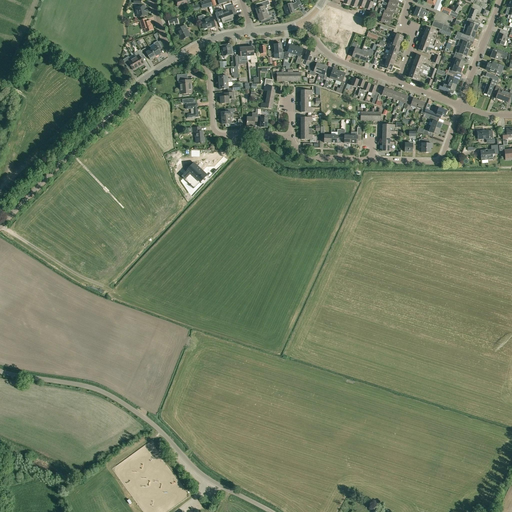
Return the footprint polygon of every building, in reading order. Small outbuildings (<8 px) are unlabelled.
[(138,18),(147,15),(144,6),(142,6),(141,3),(141,0),(139,0),(133,0),(134,3),(138,4),(139,7),(135,8),(138,18)] [(203,8),(212,6),(210,0),(209,0),(201,3),(203,8)] [(267,5),(270,4),(268,0),(255,5),(257,9),(256,9),(258,15),(266,12),(265,9),(267,8),(268,7),(267,5)] [(292,3),(284,6),(287,16),(295,13),(294,10),(296,9),(299,8),(298,6),(301,4),(298,0),(294,0),(296,2),(295,3),(292,4),(292,3)] [(354,0),(352,7),(357,9),(358,6),(359,7),(361,0),(354,0)] [(361,0),(359,7),(365,9),(368,0),(361,0)] [(368,0),(365,9),(371,11),(374,3),(376,4),(376,1),(373,0),(373,2),(369,1),(369,0),(368,0)] [(384,4),(397,8),(399,2),(392,0),(387,0),(389,0),(388,4),(384,3),(384,4)] [(436,4),(434,9),(440,12),(444,1),(442,0),(437,0),(436,4)] [(397,8),(384,4),(384,5),(387,6),(386,10),(385,9),(381,8),(381,9),(385,10),(395,14),(397,8)] [(444,4),(443,6),(441,12),(448,14),(450,9),(447,8),(448,6),(444,4)] [(456,4),(452,11),(458,14),(462,8),(456,4)] [(229,12),(225,13),(228,22),(234,20),(232,13),(236,12),(233,5),(227,7),(229,12)] [(383,15),(382,16),(391,19),(393,13),(385,10),(385,9),(381,8),(381,9),(380,10),(384,11),(383,15)] [(426,17),(428,12),(416,8),(414,15),(423,19),(424,16),(426,17)] [(471,8),(468,18),(474,20),(478,10),(471,8)] [(219,23),(222,22),(223,24),(228,22),(225,13),(222,14),(221,9),(215,11),(219,23)] [(272,17),(271,15),(267,16),(266,12),(258,15),(260,21),(266,19),(267,22),(275,20),(274,17),(272,17)] [(383,15),(379,14),(378,16),(382,17),(380,22),(389,25),(391,19),(382,16),(383,15)] [(173,23),(178,22),(176,17),(167,19),(169,27),(174,25),(173,23)] [(210,28),(215,26),(212,17),(201,21),(203,29),(210,27),(210,28)] [(468,18),(464,28),(476,32),(478,26),(473,24),(474,21),(468,18)] [(146,32),(153,30),(150,21),(147,22),(146,19),(140,21),(142,29),(145,29),(146,32)] [(176,30),(181,40),(190,35),(185,25),(176,30)] [(444,25),(441,30),(451,34),(453,28),(444,25)] [(424,33),(432,36),(433,33),(437,34),(438,31),(427,27),(424,33)] [(476,32),(464,28),(461,37),(467,40),(468,36),(474,38),(476,32)] [(500,45),(500,44),(503,46),(508,33),(501,31),(500,34),(499,33),(496,43),(496,44),(497,44),(497,45),(498,45),(499,45),(500,45)] [(393,40),(401,43),(403,37),(392,33),(390,38),(393,40)] [(440,43),(437,42),(437,41),(434,40),(431,39),(432,36),(424,33),(422,39),(439,45),(440,43)] [(460,43),(462,44),(460,47),(469,50),(472,44),(467,43),(468,40),(467,40),(461,37),(456,36),(455,38),(461,40),(460,43)] [(435,46),(439,47),(439,45),(422,39),(420,44),(428,47),(429,44),(432,46),(435,47),(435,46)] [(401,43),(393,40),(392,43),(389,41),(388,44),(399,48),(401,43)] [(154,44),(150,47),(151,49),(156,57),(161,54),(159,50),(162,48),(163,47),(161,41),(158,42),(158,41),(154,43),(154,44)] [(359,59),(362,51),(355,48),(357,44),(353,43),(350,50),(354,51),(352,57),(359,59)] [(223,56),(233,54),(231,44),(221,46),(223,56)] [(279,53),(282,53),(281,44),(274,45),(275,53),(274,53),(274,58),(280,58),(279,53)] [(389,51),(397,54),(399,48),(388,44),(387,47),(390,48),(389,51)] [(428,47),(420,44),(418,50),(429,54),(430,51),(427,50),(428,47)] [(294,55),(297,47),(290,45),(288,51),(285,50),(284,59),(287,60),(289,53),(294,55)] [(245,64),(245,60),(248,60),(247,47),(240,48),(241,55),(238,55),(239,64),(245,64)] [(253,47),(247,47),(248,60),(251,60),(251,63),(257,63),(257,53),(254,54),(253,47)] [(301,55),(303,49),(297,47),(294,55),(298,56),(296,63),(300,64),(303,56),(301,55)] [(455,55),(462,58),(463,55),(467,57),(469,50),(460,47),(458,53),(456,52),(455,55)] [(141,51),(144,56),(145,58),(148,57),(150,60),(156,57),(151,49),(147,51),(145,48),(141,51)] [(134,58),(139,67),(144,64),(140,58),(144,56),(141,51),(140,49),(134,53),(136,57),(134,58)] [(362,51),(359,59),(366,62),(368,56),(371,57),(374,50),(370,49),(368,53),(362,51)] [(505,59),(507,53),(498,50),(497,53),(492,51),(490,58),(499,61),(500,57),(505,59)] [(313,64),(310,63),(310,62),(311,62),(314,53),(308,51),(303,64),(309,66),(307,70),(310,71),(312,67),(313,64)] [(384,56),(395,60),(397,54),(389,51),(388,54),(385,53),(384,56)] [(423,60),(426,62),(428,58),(416,54),(414,60),(422,63),(423,60)] [(454,65),(463,68),(465,62),(461,61),(462,58),(455,55),(454,55),(453,58),(456,59),(454,65)] [(385,62),(393,65),(395,60),(384,56),(383,58),(386,59),(385,62)] [(139,67),(134,58),(131,60),(129,57),(123,60),(127,66),(130,64),(133,70),(139,67)] [(424,67),(421,66),(422,63),(414,60),(412,66),(423,70),(425,70),(426,68),(424,67)] [(381,70),(382,68),(391,71),(393,65),(385,62),(384,65),(380,64),(379,69),(381,70)] [(312,67),(310,71),(309,74),(314,76),(316,73),(319,74),(322,65),(317,63),(315,68),(312,67)] [(497,70),(500,71),(502,66),(493,63),(492,65),(488,64),(485,70),(495,73),(497,70)] [(322,65),(319,74),(322,75),(321,79),(326,80),(329,73),(326,72),(328,67),(322,65)] [(463,68),(454,65),(453,68),(450,67),(448,73),(454,75),(455,76),(456,73),(461,74),(463,68)] [(425,74),(426,71),(423,70),(412,66),(410,71),(420,75),(421,72),(425,74)] [(290,69),(290,81),(295,81),(296,81),(301,81),(301,73),(295,73),(293,73),(293,69),(292,69),(290,69)] [(336,81),(339,71),(333,69),(330,78),(336,81)] [(339,71),(336,81),(342,83),(345,73),(339,71)] [(420,75),(410,71),(408,77),(419,81),(420,78),(417,77),(418,74),(420,75)] [(446,76),(444,81),(448,82),(456,86),(458,80),(453,78),(454,75),(448,73),(446,72),(445,75),(446,76)] [(179,81),(179,89),(181,88),(182,95),(192,94),(191,80),(187,80),(187,74),(177,75),(177,81),(179,81)] [(353,78),(349,89),(351,90),(353,86),(356,88),(360,79),(359,79),(359,80),(353,78)] [(360,79),(356,88),(357,86),(360,88),(359,91),(361,92),(366,81),(360,79)] [(361,92),(361,94),(363,94),(365,91),(368,92),(371,85),(365,82),(366,81),(361,92)] [(440,86),(439,89),(448,92),(449,89),(454,91),(456,86),(448,82),(447,85),(444,84),(443,87),(440,86)] [(494,91),(496,86),(490,84),(490,86),(486,85),(483,94),(490,96),(492,90),(494,91)] [(371,85),(368,92),(372,93),(370,97),(373,98),(374,94),(375,92),(377,87),(371,85)] [(502,100),(505,92),(501,91),(502,88),(496,86),(494,91),(493,93),(497,94),(495,98),(502,100)] [(388,97),(390,90),(384,88),(381,95),(388,97)] [(396,92),(390,90),(388,97),(394,99),(396,92)] [(509,94),(505,92),(502,100),(508,103),(509,99),(511,99),(511,90),(509,94)] [(229,99),(234,99),(234,92),(227,93),(227,96),(224,97),(220,97),(221,104),(229,103),(229,99)] [(398,106),(402,94),(396,92),(394,99),(399,101),(397,106),(398,106)] [(402,94),(398,106),(401,107),(403,103),(406,104),(408,97),(402,94)] [(416,107),(419,100),(413,98),(410,105),(416,107)] [(197,103),(195,104),(195,102),(194,102),(194,101),(194,99),(182,100),(182,102),(183,102),(183,104),(187,103),(187,104),(186,104),(186,105),(186,109),(193,109),(194,114),(187,114),(187,115),(187,118),(193,118),(192,117),(195,117),(198,117),(198,109),(196,109),(196,108),(197,107),(197,103)] [(419,100),(416,107),(422,110),(425,103),(419,100)] [(221,114),(220,115),(220,117),(221,117),(222,117),(222,118),(231,118),(230,112),(235,112),(235,111),(237,111),(237,110),(237,109),(237,108),(235,109),(235,108),(227,109),(227,112),(225,112),(221,112),(222,114),(221,114)] [(438,108),(436,113),(426,109),(424,113),(428,115),(429,114),(436,117),(440,119),(441,116),(445,117),(447,111),(438,108)] [(258,116),(258,109),(257,109),(257,113),(253,113),(252,118),(247,117),(247,126),(254,127),(255,121),(258,122),(258,116)] [(431,122),(432,122),(431,126),(440,130),(442,124),(434,121),(436,117),(429,114),(428,115),(427,118),(428,118),(428,119),(431,120),(431,122)] [(301,123),(308,123),(308,122),(312,122),(312,118),(312,115),(307,115),(307,118),(301,118),(301,123)] [(440,130),(431,126),(430,129),(427,128),(426,131),(424,130),(423,134),(427,135),(428,132),(429,132),(438,135),(440,130)] [(196,143),(205,143),(204,138),(203,138),(203,131),(201,132),(200,127),(194,128),(194,133),(195,132),(196,143)] [(507,139),(507,138),(511,137),(511,128),(510,129),(506,129),(506,132),(503,133),(503,139),(507,139)] [(331,135),(331,143),(337,143),(337,137),(341,137),(341,130),(337,130),(337,135),(331,135)] [(350,144),(351,143),(351,136),(344,136),(345,130),(341,130),(341,137),(344,137),(344,143),(348,143),(348,144),(350,144)] [(489,140),(489,143),(495,143),(494,139),(493,139),(492,130),(488,131),(477,131),(478,139),(489,139),(489,140)] [(429,139),(427,139),(427,138),(421,138),(421,139),(419,139),(419,143),(421,143),(421,152),(431,152),(431,148),(432,148),(432,144),(429,144),(429,139)] [(482,160),(492,159),(491,156),(492,156),(492,153),(494,153),(494,149),(480,151),(481,158),(482,157),(482,160)] [(202,171),(198,167),(194,171),(198,175),(202,171)]
